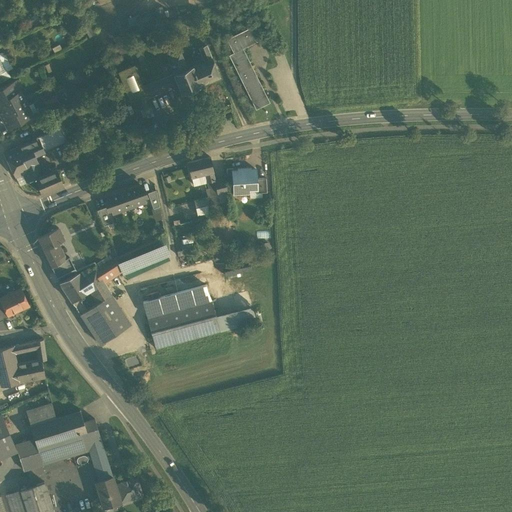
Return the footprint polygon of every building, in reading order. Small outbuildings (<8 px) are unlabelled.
[(229,54),(256,109),(269,102),(242,48),(261,39),(254,25),(226,39),(233,52),(229,54)] [(199,48),(204,61),(211,58),(206,45),(199,48)] [(4,51),(0,52),(0,74),(7,71),(12,68),(4,51)] [(200,85),(192,66),(187,68),(180,51),(167,56),(174,73),(178,85),(181,92),(200,85)] [(219,77),(211,58),(204,61),(192,66),(200,85),(219,77)] [(135,98),(146,94),(142,86),(134,64),(118,71),(130,101),(135,98)] [(0,82),(10,77),(7,71),(0,74),(0,82)] [(148,84),(142,86),(146,94),(147,97),(153,95),(178,85),(174,73),(148,84)] [(0,109),(23,98),(20,90),(17,91),(13,83),(16,82),(15,81),(2,88),(3,91),(0,92),(0,109)] [(146,94),(135,98),(139,109),(150,105),(147,97),(146,94)] [(23,98),(0,109),(0,113),(6,126),(13,122),(13,121),(17,119),(19,121),(32,115),(31,114),(29,115),(25,107),(27,106),(23,98)] [(33,103),(27,106),(25,107),(29,115),(31,114),(37,111),(33,103)] [(37,137),(43,151),(66,141),(60,126),(37,137)] [(36,139),(18,148),(26,164),(25,165),(31,180),(35,178),(35,177),(43,174),(36,158),(35,159),(34,155),(43,151),(37,137),(36,137),(36,139)] [(26,164),(18,148),(4,153),(19,186),(31,180),(25,165),(26,164)] [(205,174),(207,183),(215,181),(209,157),(188,162),(191,177),(205,174)] [(35,178),(42,195),(64,186),(56,168),(43,174),(35,177),(35,178)] [(234,194),(249,193),(249,190),(256,190),(256,178),(255,169),(250,169),(250,168),(237,168),(238,170),(233,170),(234,194)] [(215,181),(218,194),(227,192),(226,178),(215,181)] [(256,190),(256,193),(261,192),(267,192),(266,178),(256,178),(256,190)] [(208,196),(210,205),(220,202),(218,194),(215,181),(207,183),(208,188),(205,189),(207,196),(208,196)] [(139,184),(123,190),(128,206),(145,200),(143,196),(146,195),(143,187),(140,188),(139,184)] [(113,212),(128,206),(123,190),(107,196),(108,199),(105,200),(107,206),(108,209),(111,208),(113,212)] [(147,193),(153,208),(159,206),(156,190),(147,193)] [(194,200),(196,208),(207,205),(210,205),(208,196),(207,196),(194,200)] [(193,200),(177,204),(180,214),(196,210),(193,200)] [(196,208),(198,216),(209,213),(207,205),(196,208)] [(104,226),(113,223),(108,209),(107,206),(97,210),(104,226)] [(38,237),(43,250),(52,246),(58,243),(64,240),(58,228),(38,237)] [(154,251),(156,255),(165,251),(160,236),(150,240),(154,251)] [(90,288),(98,301),(111,293),(103,279),(121,268),(122,270),(156,255),(154,251),(150,240),(114,256),(82,276),(90,288)] [(59,262),(66,259),(58,243),(52,246),(58,257),(57,258),(59,262)] [(58,257),(52,246),(43,250),(52,267),(59,263),(59,262),(57,258),(58,257)] [(122,270),(127,281),(170,262),(165,251),(156,255),(122,270)] [(66,259),(59,262),(59,263),(52,267),(59,280),(76,271),(69,257),(66,259)] [(62,286),(71,301),(78,296),(83,293),(90,288),(82,276),(80,272),(60,282),(62,286)] [(141,286),(142,294),(166,291),(164,283),(141,286)] [(0,298),(1,300),(8,315),(8,314),(29,305),(21,289),(14,292),(12,291),(7,293),(7,295),(0,298)] [(131,324),(111,293),(98,301),(86,309),(80,299),(78,296),(71,301),(99,344),(109,338),(131,324)] [(155,348),(220,331),(216,318),(211,299),(146,316),(155,348)] [(0,300),(0,312),(3,319),(9,316),(8,314),(8,315),(1,300),(0,300)] [(252,308),(216,318),(220,331),(256,321),(252,308)] [(16,345),(0,348),(0,384),(0,386),(18,382),(14,365),(11,353),(17,351),(27,349),(35,347),(37,360),(40,360),(43,376),(48,375),(46,359),(45,351),(43,339),(26,343),(16,345)] [(14,365),(18,382),(44,378),(43,376),(40,360),(37,360),(14,365)] [(26,410),(31,426),(57,418),(51,402),(26,410)] [(23,470),(89,449),(103,445),(95,419),(83,422),(80,411),(57,418),(31,426),(34,438),(15,444),(23,470)] [(0,413),(0,457),(16,451),(0,414),(0,413)] [(112,477),(103,445),(89,449),(93,462),(95,461),(101,480),(112,477)] [(93,462),(99,481),(101,480),(95,461),(93,462)] [(95,482),(103,507),(112,504),(120,501),(118,492),(117,492),(115,485),(112,477),(101,480),(99,481),(95,482)] [(122,483),(115,485),(117,492),(118,492),(120,501),(120,502),(142,496),(136,478),(129,480),(129,479),(122,482),(122,483)] [(53,511),(45,483),(5,496),(10,511),(53,511)]
